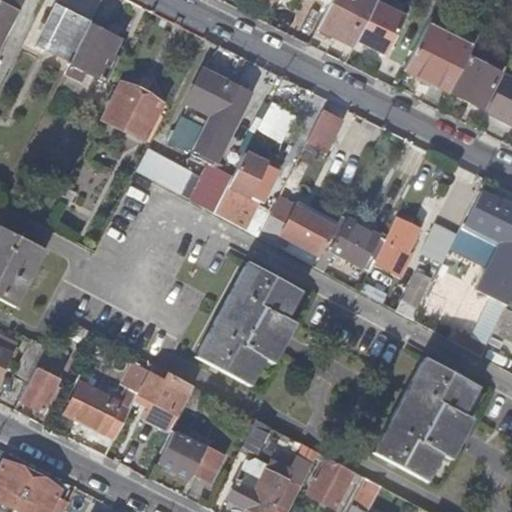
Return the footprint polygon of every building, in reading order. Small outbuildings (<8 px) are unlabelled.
[(0,0),(0,39),(19,0),(0,0)] [(329,0),(314,31),(351,50),(375,2),(371,0),(329,0)] [(68,64),(87,27),(52,9),(34,47),(68,64)] [(68,64),(62,76),(79,84),(84,74),(103,84),(113,64),(108,61),(117,42),(101,34),(101,31),(94,28),(91,29),(87,27),(68,64)] [(469,50),(424,28),(418,40),(402,73),(447,95),(469,50)] [(402,73),(418,40),(403,33),(387,66),(402,73)] [(498,76),(466,60),(448,96),(480,112),(498,76)] [(184,105),(210,118),(226,86),(200,73),(184,105)] [(488,115),(511,127),(511,84),(505,81),(488,115)] [(283,83),(279,97),(301,104),(305,90),(283,83)] [(119,85),(100,124),(140,145),(160,106),(119,85)] [(226,86),(210,118),(190,157),(211,167),(247,96),(226,86)] [(269,103),(256,131),(285,144),(298,116),(269,103)] [(320,114),(305,144),(324,153),(339,123),(320,114)] [(148,147),(137,169),(173,188),(185,166),(148,147)] [(243,156),(227,188),(246,198),(262,166),(243,156)] [(185,166),(173,188),(200,203),(212,180),(185,166)] [(480,194),(462,228),(498,245),(510,221),(511,222),(511,219),(511,207),(497,200),(496,202),(480,194)] [(270,215),(260,235),(285,249),(287,245),(317,261),(333,229),(283,203),(285,199),(279,195),(270,215)] [(256,207),(246,228),(260,235),(270,215),(256,207)] [(395,218),(384,240),(385,240),(374,264),(399,277),(411,253),(411,252),(406,250),(417,229),(395,218)] [(339,219),(316,266),(325,270),(335,251),(364,266),(378,240),(339,219)] [(246,228),(244,233),(257,240),(260,235),(246,228)] [(0,229),(0,302),(15,310),(44,252),(0,229)] [(430,231),(419,254),(439,264),(450,241),(430,231)] [(295,292),(246,265),(193,360),(244,388),(250,391),(264,364),(267,365),(273,368),(295,328),(289,324),(286,323),(301,295),(295,292)] [(413,321),(436,281),(419,272),(396,311),(413,321)] [(511,314),(503,310),(491,334),(511,344),(511,314)] [(0,372),(8,355),(13,345),(0,338),(0,372)] [(35,370),(45,350),(32,343),(16,374),(29,381),(35,370)] [(473,387),(424,361),(373,457),(422,483),(427,486),(442,459),(445,460),(451,463),(472,422),(467,419),(464,418),(478,390),(473,387)] [(178,417),(182,409),(192,389),(151,367),(146,376),(148,377),(138,397),(149,403),(144,412),(155,417),(160,408),(178,417)] [(57,381),(35,370),(29,381),(18,403),(41,414),(57,381)] [(113,441),(144,380),(136,376),(132,383),(129,382),(118,404),(80,384),(63,416),(113,441)] [(193,415),(203,395),(192,389),(182,409),(193,415)] [(160,432),(168,436),(170,432),(175,422),(167,418),(160,432)] [(252,456),(267,428),(254,421),(236,457),(242,459),(246,453),(252,456)] [(209,483),(222,458),(173,434),(157,465),(189,482),(192,475),(209,483)] [(332,510),(351,473),(325,460),(306,497),(332,510)] [(0,503),(13,511),(30,477),(4,463),(0,470),(0,503)] [(237,476),(224,501),(245,511),(270,511),(285,482),(263,471),(256,486),(237,476)] [(60,493),(30,477),(13,511),(15,511),(64,511),(65,510),(54,504),(60,493)] [(347,511),(366,511),(375,495),(362,489),(353,508),(350,507),(347,511)]
